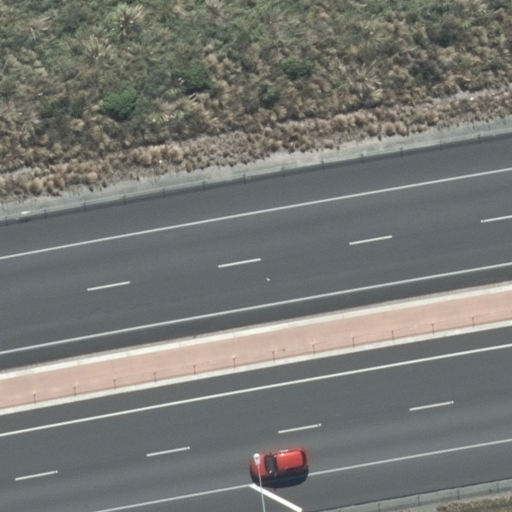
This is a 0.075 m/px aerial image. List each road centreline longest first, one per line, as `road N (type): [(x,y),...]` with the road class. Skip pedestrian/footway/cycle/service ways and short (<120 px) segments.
road 1 (motorway): [(0,308),(511,216)]
road 2 (motorway): [(511,391),(0,481)]
